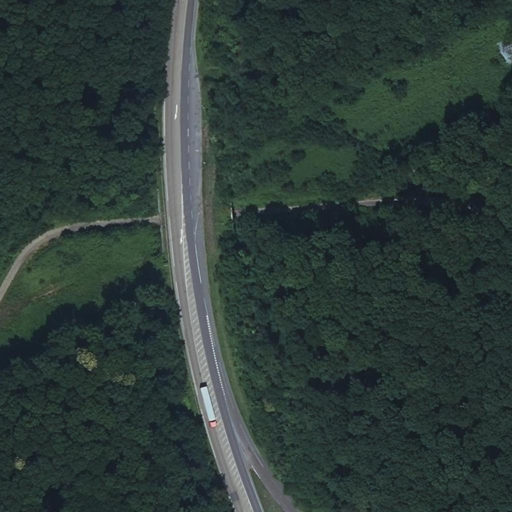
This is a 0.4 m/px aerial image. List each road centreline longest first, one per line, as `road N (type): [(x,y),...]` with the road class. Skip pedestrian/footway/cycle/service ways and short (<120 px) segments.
road 1 (track): [(0,296),(36,239),(70,228),(374,200),(445,202),(511,222)]
road 2 (secondary): [(177,0),(169,97),(179,290),(208,429),(238,511)]
road 3 (secondary): [(228,424),(191,230),(184,91),(192,0)]
road 4 (track): [(312,116),(347,89),(511,11)]
road 5 (track): [(499,216),(312,116)]
road 6 (track): [(312,116),(202,67)]
